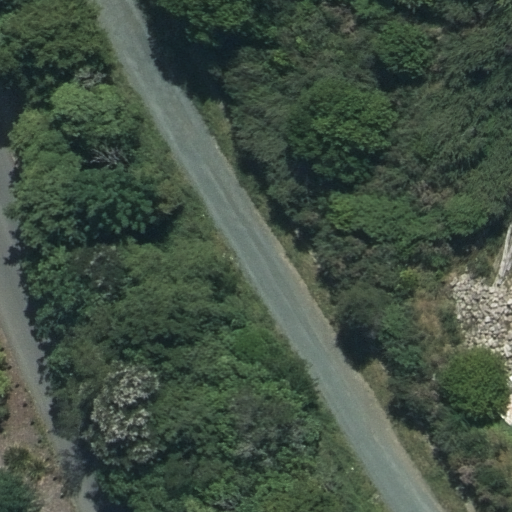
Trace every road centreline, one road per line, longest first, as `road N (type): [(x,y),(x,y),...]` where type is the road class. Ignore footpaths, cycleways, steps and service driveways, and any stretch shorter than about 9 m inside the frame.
road 1 (track): [(116,0),(410,511)]
road 2 (residential): [(0,221),(116,511)]
